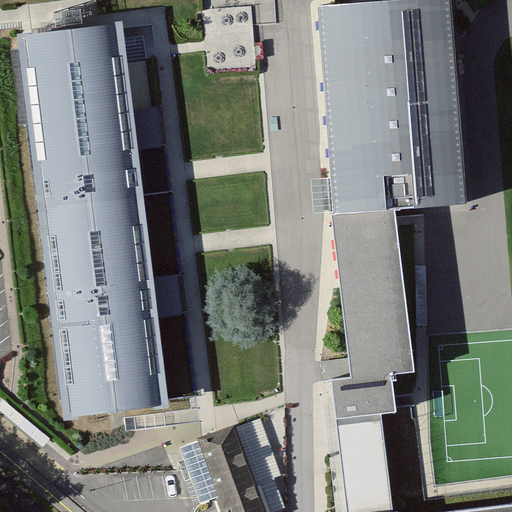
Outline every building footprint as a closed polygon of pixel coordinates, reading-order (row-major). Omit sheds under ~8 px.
[(352,0),(316,3),(333,211),(394,206),(465,200),(448,0),(352,0)] [(65,417),(172,405),(162,317),(183,316),(178,274),(157,277),(142,151),(163,148),(158,106),(152,107),(137,109),(129,38),(126,20),(86,24),(82,9),(56,12),(58,28),(20,32),(65,417)] [(153,102),(145,53),(137,54),(144,104),(153,102)] [(415,370),(394,206),(333,211),(353,377),(334,379),(351,511),(511,511),(511,505),(466,511),(396,511),(382,413),(397,410),(394,372),(415,370)] [(269,511),(238,426),(197,440),(223,511),(269,511)]
